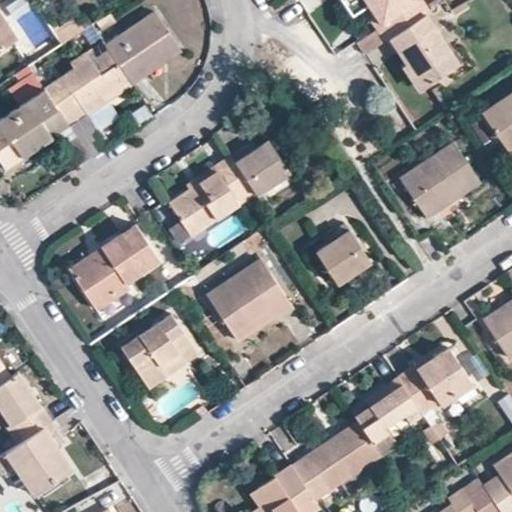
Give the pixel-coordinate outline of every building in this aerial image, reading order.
[(363,8),(383,39),(388,35),(424,11),(428,9),(422,0),(364,0),(367,4),(363,8)] [(441,0),(439,1),(445,12),(451,8),(445,0),(441,0)] [(96,21),(101,30),(114,21),(113,20),(125,12),(122,6),(109,14),(108,13),(96,21)] [(117,62),(131,83),(180,51),(153,10),(104,43),(108,48),(117,62)] [(401,65),(417,88),(458,62),(424,11),(388,35),(406,62),(401,65)] [(0,48),(16,38),(0,14),(0,48)] [(73,68),(43,87),(68,125),(108,99),(114,109),(138,94),(131,83),(117,62),(105,70),(96,56),(108,48),(104,43),(102,39),(68,61),(73,68)] [(96,56),(105,70),(117,62),(108,48),(96,56)] [(6,89),(17,104),(43,87),(28,65),(13,75),(18,81),(6,89)] [(68,125),(43,87),(17,104),(0,115),(0,161),(4,168),(68,125)] [(511,88),(481,109),(508,149),(511,146),(511,88)] [(255,192),(256,194),(289,172),(267,137),(234,159),(255,192)] [(399,176),(426,217),(480,181),(454,140),(399,176)] [(169,199),(191,233),(255,192),(234,159),(230,153),(213,164),(217,169),(197,180),(194,176),(185,182),(188,188),(169,199)] [(321,234),(325,242),(347,226),(344,220),(321,234)] [(69,265),(96,309),(130,286),(125,280),(158,260),(136,224),(69,265)] [(315,249),(338,282),(371,260),(347,226),(325,242),(315,249)] [(261,258),(269,270),(275,267),(267,254),(261,258)] [(206,292),(237,340),(273,315),(274,317),(292,306),(269,270),(261,258),(260,257),(206,292)] [(511,299),(482,319),(509,357),(511,355),(511,299)] [(121,344),(148,386),(197,353),(171,312),(121,344)] [(5,352),(14,369),(30,360),(22,343),(5,352)] [(418,406),(423,412),(440,400),(441,401),(471,382),(448,346),(415,368),(414,365),(398,375),(418,406)] [(43,426),(50,421),(16,371),(8,376),(0,381),(0,408),(11,424),(4,428),(15,444),(43,426)] [(398,375),(350,408),(358,420),(373,442),(389,430),(386,425),(404,414),(410,422),(424,414),(423,412),(418,406),(398,375)] [(511,398),(509,395),(499,402),(511,419),(511,398)] [(431,424),(439,438),(447,431),(439,419),(431,424)] [(50,421),(43,426),(57,446),(65,441),(52,420),(50,421)] [(292,464),(315,499),(381,454),(373,442),(358,420),(304,455),(292,464)] [(422,430),(431,443),(439,438),(431,424),(422,430)] [(15,444),(3,452),(12,464),(32,494),(71,468),(57,446),(43,426),(15,444)] [(511,450),(493,463),(498,472),(483,482),(502,511),(511,504),(511,450)] [(0,472),(12,464),(3,452),(0,453),(0,472)] [(248,511),(310,511),(319,506),(315,499),(292,464),(250,492),(258,505),(248,511)] [(483,482),(479,477),(462,488),(477,511),(502,511),(483,482)] [(477,511),(462,488),(448,497),(452,502),(458,511),(477,511)] [(437,511),(458,511),(452,502),(437,511)]
